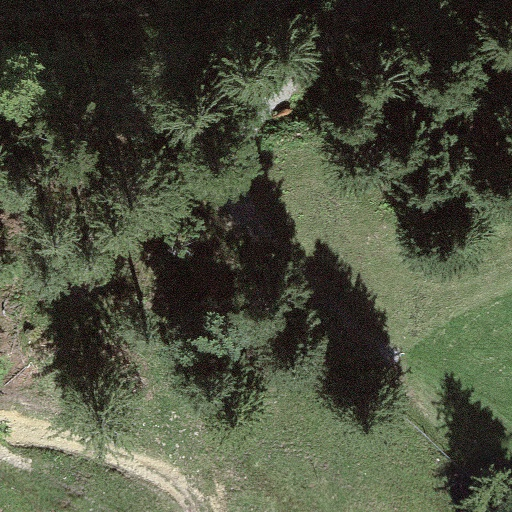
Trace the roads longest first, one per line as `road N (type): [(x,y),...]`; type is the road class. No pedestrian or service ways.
road 1 (track): [(353,315),(235,198),(233,133),(346,0)]
road 2 (track): [(0,422),(172,478),(199,511)]
road 3 (track): [(465,394),(353,315)]
